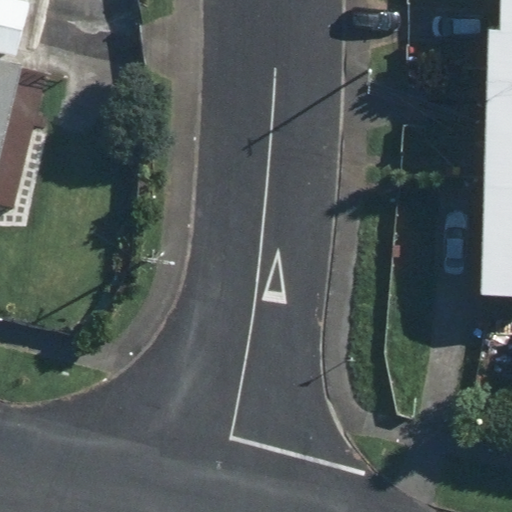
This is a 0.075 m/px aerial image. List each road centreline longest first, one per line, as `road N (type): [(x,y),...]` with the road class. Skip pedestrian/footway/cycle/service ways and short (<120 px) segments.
road 1 (residential): [(226,511),(261,265),(276,0)]
road 2 (residential): [(0,473),(157,511)]
